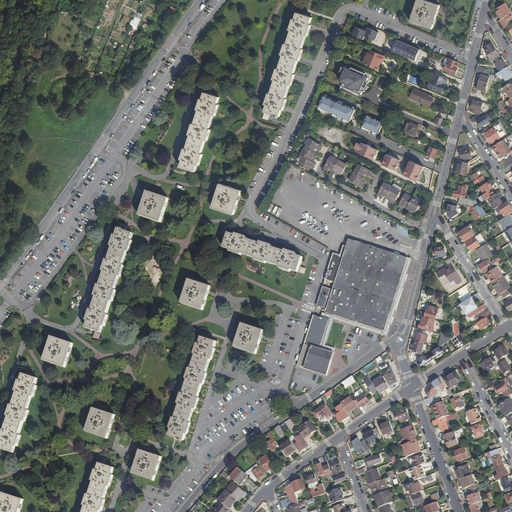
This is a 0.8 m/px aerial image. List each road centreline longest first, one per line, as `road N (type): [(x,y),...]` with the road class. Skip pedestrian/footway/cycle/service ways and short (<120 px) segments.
road 1 (residential): [(472,57),(356,9),(338,17),(248,208),(322,259),(282,390)]
road 2 (residential): [(121,160),(122,177),(32,302),(22,307),(10,298)]
road 3 (residential): [(201,0),(99,144)]
road 4 (residential): [(99,144),(0,283)]
road 5 (tertiary): [(412,387),(458,511)]
road 6 (residential): [(506,327),(432,220)]
road 7 (tertiary): [(432,220),(398,341)]
road 8 (residential): [(398,341),(295,407)]
